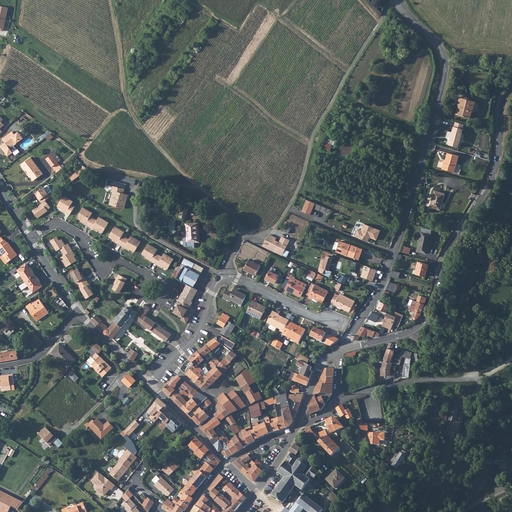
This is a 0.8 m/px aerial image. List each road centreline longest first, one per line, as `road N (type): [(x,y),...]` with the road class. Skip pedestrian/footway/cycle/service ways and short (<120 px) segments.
road 1 (unclassified): [(344,348),(380,288),(444,77),(439,47),(398,0)]
road 2 (tertiary): [(344,348),(402,333),(428,314),(445,252),(496,170),(501,107),(511,83)]
road 3 (track): [(112,0),(131,113),(245,234)]
road 4 (track): [(379,21),(309,141),(289,206),(258,235)]
road 5 (residential): [(29,236),(61,224),(77,233),(94,263),(119,260),(165,284)]
road 6 (unclassified): [(336,401),(400,382),(475,377)]
road 7 (residential): [(230,275),(349,327)]
